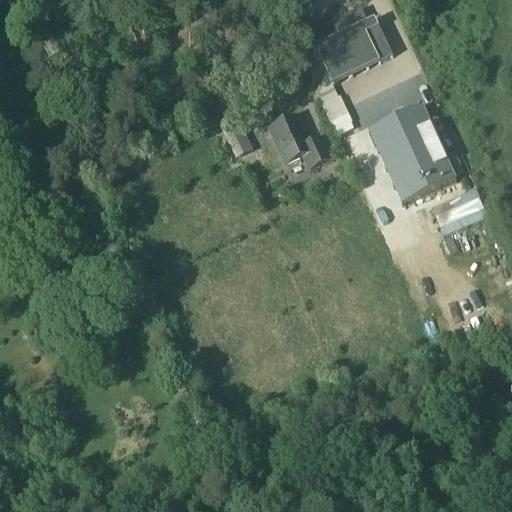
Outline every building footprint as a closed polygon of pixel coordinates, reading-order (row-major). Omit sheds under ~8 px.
[(12,0),(17,8),(18,8),(34,0),(12,0)] [(375,24),(314,52),(324,73),(332,90),(333,89),(392,61),(379,34),(375,24)] [(50,34),(38,40),(49,61),(60,55),(50,34)] [(371,136),(405,210),(459,185),(451,167),(453,166),(435,129),(433,130),(425,111),(371,136)] [(311,174),(335,164),(325,141),(312,146),(301,119),(272,131),(288,168),(306,160),(311,174)] [(236,121),(224,127),(241,161),(253,155),(236,121)]
